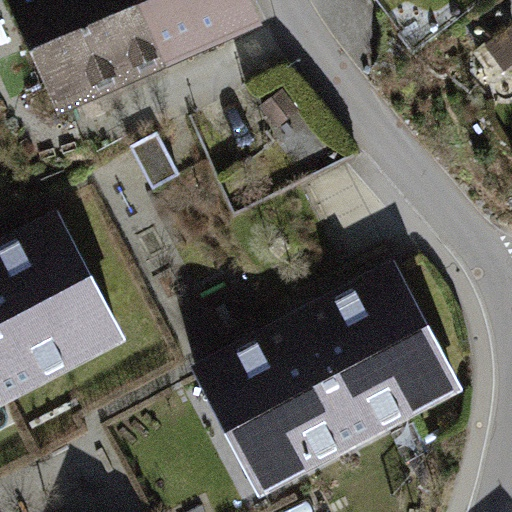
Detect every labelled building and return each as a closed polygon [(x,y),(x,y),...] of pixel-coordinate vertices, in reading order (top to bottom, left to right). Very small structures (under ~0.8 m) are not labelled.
[(162,53),(138,0),(8,0),(54,101),(162,53)] [(138,0),(162,53),(247,16),(240,0),(138,0)] [(153,189),(180,174),(156,133),(130,148),(153,189)] [(0,395),(119,333),(58,217),(0,247),(0,395)] [(456,382),(395,268),(197,372),(257,487),(456,382)]
